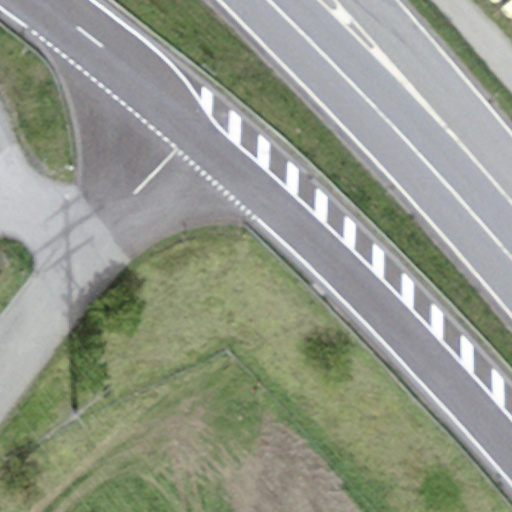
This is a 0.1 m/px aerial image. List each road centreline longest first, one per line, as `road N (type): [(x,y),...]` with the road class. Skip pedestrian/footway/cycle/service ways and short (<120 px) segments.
road 1 (primary): [(163,100),(367,299),(511,456)]
road 2 (primary): [(511,258),(266,0)]
road 3 (primary): [(511,168),(364,0)]
road 4 (unclassified): [(163,100),(89,250)]
road 5 (tertiary): [(40,0),(163,100)]
road 6 (unclassified): [(89,250),(0,367)]
